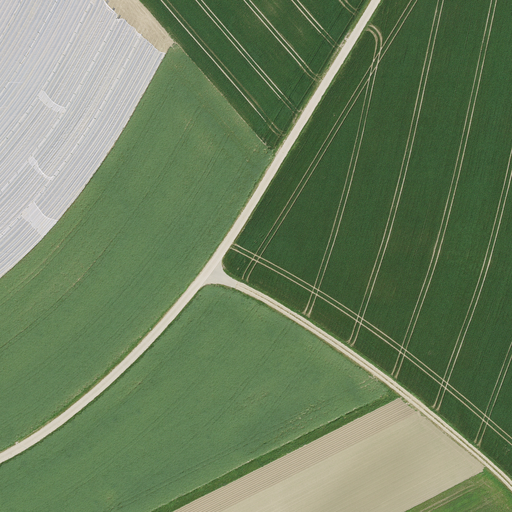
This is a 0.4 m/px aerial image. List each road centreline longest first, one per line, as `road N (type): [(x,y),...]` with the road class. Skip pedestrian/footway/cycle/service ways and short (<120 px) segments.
road 1 (track): [(0,461),(83,401),(163,326),(376,0)]
road 2 (track): [(205,270),(343,343),(498,468),(511,490)]
